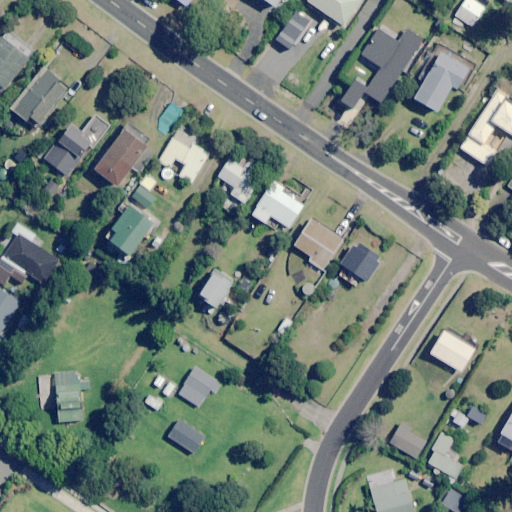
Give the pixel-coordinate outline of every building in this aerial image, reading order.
[(308,0),(308,1),(344,26),(362,0),(308,0)] [(485,9),(472,0),(466,0),(455,16),(472,28),(485,9)] [(303,20),(294,14),(279,37),(298,50),(306,40),(295,32),(303,20)] [(424,41),(408,30),(399,43),(379,29),(362,54),(383,69),(366,93),(381,103),(424,41)] [(34,52),(6,31),(0,39),(0,84),(6,89),(34,52)] [(419,79),(424,82),(414,99),(437,112),(452,87),(457,90),(469,69),(441,53),(432,69),(427,66),(419,79)] [(52,63),(47,69),(41,77),(38,74),(28,87),(31,89),(29,92),(25,88),(9,108),(14,112),(37,129),(67,90),(58,83),(61,79),(66,73),(52,63)] [(342,96),(345,98),(342,102),(356,110),(368,88),(354,80),(350,89),(347,88),(342,96)] [(511,105),(494,94),(460,148),(488,167),(497,153),(484,144),(496,125),(511,135),(511,105)] [(183,112),(171,104),(155,127),(167,136),(183,112)] [(111,126),(97,115),(82,133),(72,126),(45,159),(67,176),(91,146),(94,148),(111,126)] [(151,143),(128,126),(96,171),(119,188),(151,143)] [(210,155),(175,134),(159,161),(170,167),(175,158),(186,165),(180,176),(192,184),(210,155)] [(262,170),(232,154),(218,178),(235,187),(222,211),(234,217),(243,202),(244,203),(262,170)] [(146,173),(139,182),(151,191),(158,182),(146,173)] [(157,198),(141,186),(133,198),(149,209),(157,198)] [(272,193),(268,190),(252,215),(267,224),(272,217),(290,228),(304,206),(277,189),(275,188),(272,193)] [(117,209),(122,213),(105,237),(131,256),(154,225),(128,205),(123,202),(117,209)] [(343,240),(313,220),(295,246),(311,257),(308,261),(323,270),(343,240)] [(59,262),(19,235),(4,258),(45,285),(59,262)] [(378,261),(380,258),(359,244),(358,243),(356,246),(353,244),(340,264),(343,267),(338,275),(357,287),(362,279),(367,283),(381,263),(378,261)] [(103,273),(90,263),(80,275),(93,285),(103,273)] [(232,285),(214,273),(199,297),(217,308),(232,285)] [(0,335),(22,302),(0,287),(0,335)] [(235,317),(230,307),(221,311),(226,322),(235,317)] [(30,320),(21,314),(14,325),(23,331),(30,320)] [(293,322),(287,317),(277,330),(284,335),(293,322)] [(475,350),(444,331),(430,354),(461,372),(475,350)] [(222,385),(195,367),(178,393),(199,407),(210,390),(216,394),(222,385)] [(82,421),(80,390),(92,390),(91,376),(79,377),(79,373),(57,374),(60,423),(82,421)] [(54,408),(54,378),(40,378),(40,408),(54,408)] [(163,403),(149,394),(144,401),(158,410),(163,403)] [(469,419),(454,410),(449,418),(463,428),(469,419)] [(506,418),(510,420),(496,442),(511,451),(511,411),(510,411),(506,418)] [(207,437),(180,421),(169,438),(196,455),(207,437)] [(427,440),(401,425),(391,444),(417,459),(427,440)] [(454,440),(441,433),(432,449),(435,451),(429,463),(447,474),(445,478),(453,483),(463,467),(454,461),(458,455),(449,449),(454,440)] [(415,511),(407,480),(371,489),(377,511),(415,511)] [(464,511),(471,501),(452,489),(442,504),(454,511),(464,511)]
